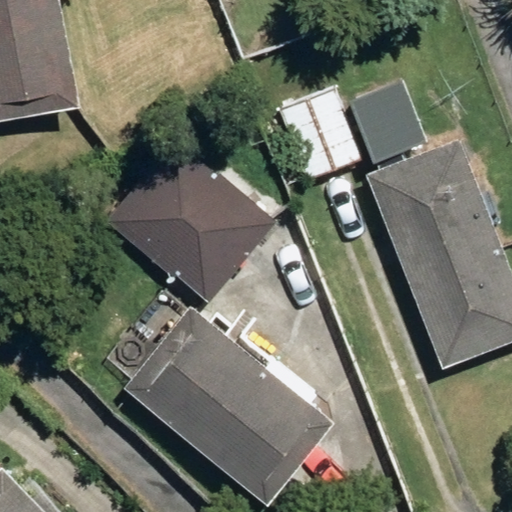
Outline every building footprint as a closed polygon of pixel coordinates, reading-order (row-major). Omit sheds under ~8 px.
[(0,0),(0,111),(79,96),(60,0),(0,0)] [(413,61),(363,84),(393,150),(443,127),(413,61)] [(281,104),(307,174),(365,152),(339,82),(281,104)] [(361,166),(436,360),(511,330),(511,282),(453,131),(361,166)] [(193,224),(221,293),(294,263),(266,194),(193,224)] [(123,381),(266,493),(332,410),(190,297),(123,381)] [(0,511),(57,511),(3,458),(0,460),(0,511)]
